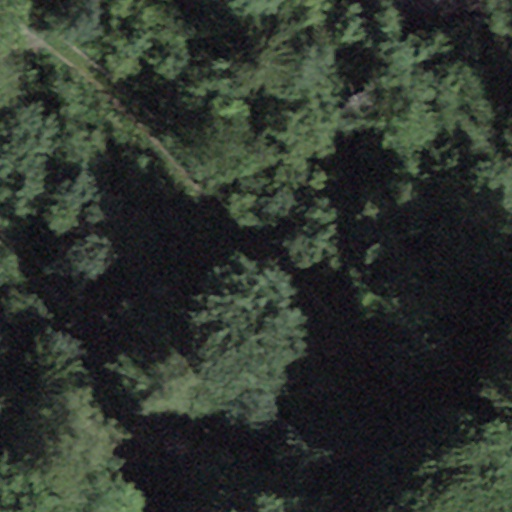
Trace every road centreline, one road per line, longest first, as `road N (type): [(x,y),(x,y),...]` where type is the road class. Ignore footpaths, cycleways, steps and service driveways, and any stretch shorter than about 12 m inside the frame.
road 1 (track): [(0,0),(67,49),(498,511)]
road 2 (track): [(0,243),(99,312),(189,464),(292,511)]
